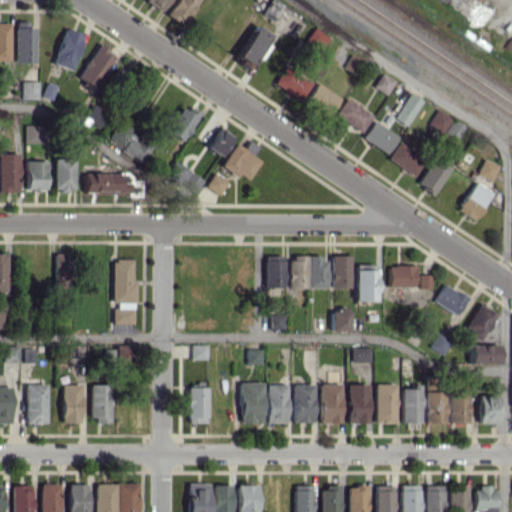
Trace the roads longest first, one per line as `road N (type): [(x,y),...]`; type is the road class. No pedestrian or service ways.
road 1 (residential): [(84,0),(511,286)]
road 2 (residential): [(0,452),(511,453)]
road 3 (residential): [(0,221),(415,223)]
road 4 (residential): [(163,223),(160,511)]
